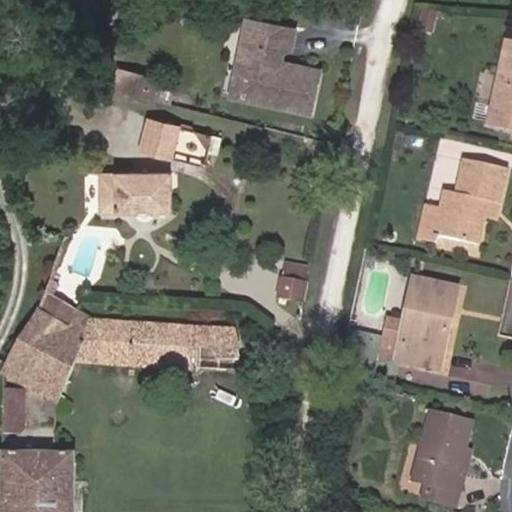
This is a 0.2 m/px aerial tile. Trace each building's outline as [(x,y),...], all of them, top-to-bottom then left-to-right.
[(252,80),(247,99),(318,117),(329,74),(284,63),(287,55),(298,49),(303,33),(254,21),(239,76),(252,80)] [(511,39),(501,38),(488,119),(511,123),(511,39)] [(125,73),(120,92),(144,98),(149,79),(125,73)] [(233,95),(247,99),(252,80),(239,76),(233,95)] [(172,105),(176,86),(149,79),(144,98),(172,105)] [(142,150),(176,158),(184,128),(150,120),(142,150)] [(486,199),(498,202),(506,167),(465,157),(457,190),(445,187),(441,205),(426,201),(418,235),(434,239),(436,232),(476,242),(483,215),(486,199)] [(101,211),(177,210),(176,169),(100,170),(101,211)] [(494,218),(498,202),(486,199),(483,215),(494,218)] [(308,283),(310,275),(284,269),(282,277),(308,283)] [(308,283),(282,277),(278,296),(304,303),(308,283)] [(439,350),(445,351),(458,288),(416,278),(406,323),(399,359),(402,359),(436,367),(439,350)] [(42,313),(55,283),(51,281),(37,311),(40,312),(6,373),(5,433),(26,432),(27,386),(58,404),(78,362),(244,374),(235,329),(89,319),(81,312),(74,327),(42,313)] [(87,298),(55,283),(42,313),(74,327),(80,312),(87,298)] [(399,359),(406,323),(391,320),(386,339),(350,331),(343,366),(398,378),(402,359),(399,359)] [(441,368),(445,351),(439,350),(436,367),(441,368)] [(462,471),(467,450),(474,422),(433,413),(415,480),(434,484),(463,492),(464,492),(469,473),(462,471)] [(25,452),(26,432),(5,433),(5,452),(25,452)] [(474,451),(467,450),(462,471),(469,473),(474,451)] [(25,452),(5,452),(5,481),(4,511),(77,511),(78,453),(25,452)] [(463,492),(434,484),(430,498),(460,505),(463,492)]
